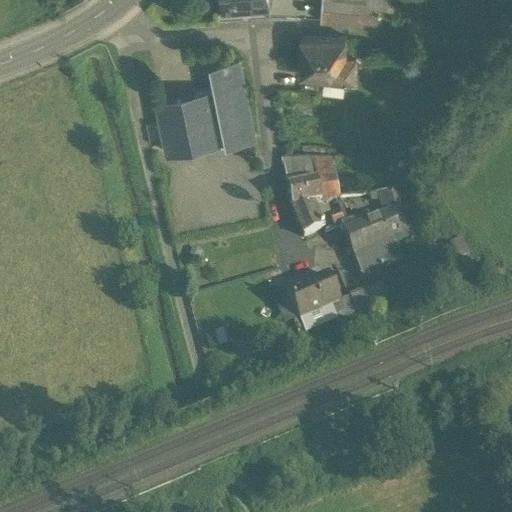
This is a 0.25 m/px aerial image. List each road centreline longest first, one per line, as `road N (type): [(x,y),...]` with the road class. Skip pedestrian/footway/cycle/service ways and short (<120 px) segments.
road 1 (residential): [(119,3),(144,37),(251,33),(300,276)]
road 2 (track): [(436,307),(435,175),(459,131),(511,82)]
road 3 (secondary): [(0,66),(83,29),(119,3)]
